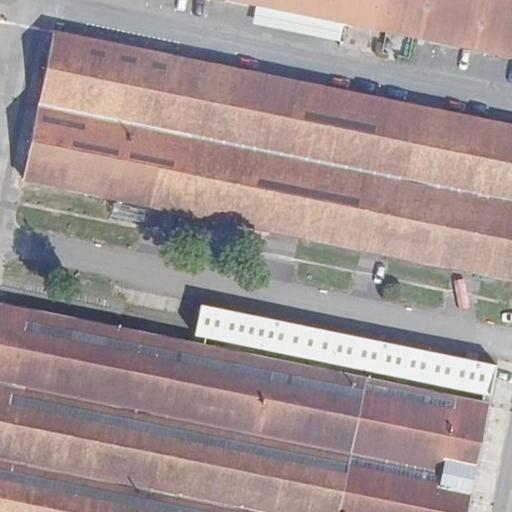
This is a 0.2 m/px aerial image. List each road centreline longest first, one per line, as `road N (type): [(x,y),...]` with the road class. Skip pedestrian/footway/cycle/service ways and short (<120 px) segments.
road 1 (unknown): [(511,346),(0,228)]
road 2 (unknown): [(91,0),(511,98)]
